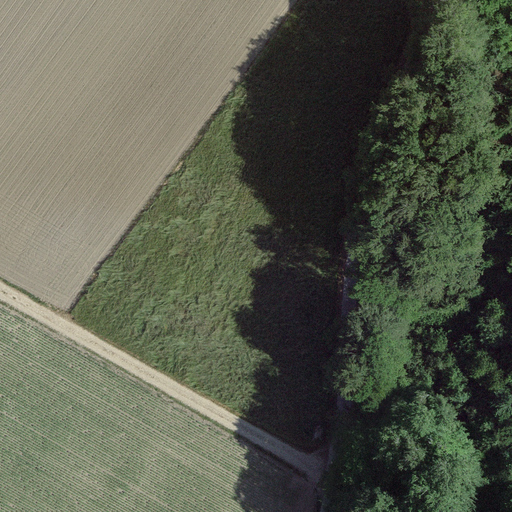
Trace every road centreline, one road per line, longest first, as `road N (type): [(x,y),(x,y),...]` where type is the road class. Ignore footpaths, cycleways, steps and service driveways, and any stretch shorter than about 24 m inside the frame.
road 1 (track): [(333,511),(360,208),(387,128),(451,0)]
road 2 (track): [(339,489),(0,290)]
